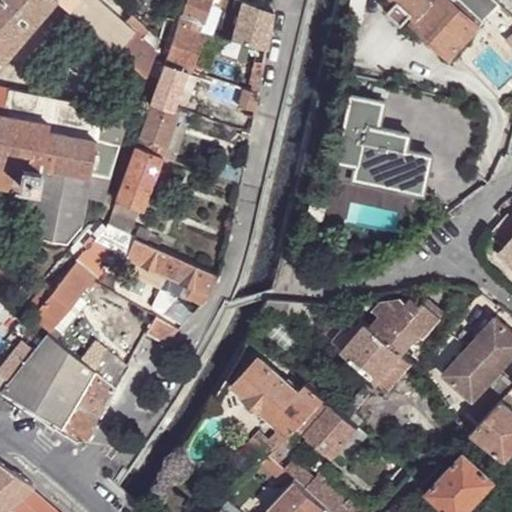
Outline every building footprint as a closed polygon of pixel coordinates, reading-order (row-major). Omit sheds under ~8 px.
[(0,0),(0,56),(2,59),(51,2),(53,0),(0,0)] [(74,0),(69,7),(125,54),(146,73),(147,73),(156,49),(140,37),(114,14),(98,0),(74,0)] [(209,0),(186,0),(180,22),(200,28),(209,0)] [(209,0),(200,28),(203,29),(210,31),(219,0),(209,0)] [(243,0),(232,37),(267,48),(273,11),(269,10),(269,11),(243,0)] [(480,26),(451,0),(434,0),(432,2),(429,0),(395,0),(399,3),(390,12),(403,23),(411,14),(416,19),(413,23),(451,57),(480,26)] [(148,29),(121,6),(114,14),(140,37),(148,29)] [(200,28),(180,22),(165,63),(190,71),(203,29),(200,28)] [(140,37),(156,49),(159,38),(148,29),(140,37)] [(125,54),(106,99),(124,103),(135,105),(146,73),(125,54)] [(190,71),(165,63),(152,101),(154,102),(176,109),(187,79),(190,71)] [(196,82),(187,79),(176,109),(178,109),(186,112),(196,82)] [(253,79),(250,91),(258,93),(260,81),(253,79)] [(235,86),(224,82),(222,88),(234,92),(235,86)] [(0,85),(0,110),(6,112),(11,88),(0,85)] [(11,88),(6,112),(36,117),(38,106),(50,108),(52,95),(11,88)] [(250,91),(242,88),(236,104),(255,111),(258,93),(250,91)] [(47,126),(97,135),(102,105),(52,95),(50,108),(48,119),(47,126)] [(387,101),(354,95),(341,159),(360,164),(357,177),(425,192),(433,155),(408,150),(411,134),(381,128),(387,101)] [(124,103),(106,99),(105,104),(124,108),(124,103)] [(154,102),(138,145),(162,154),(178,109),(176,109),(154,102)] [(91,169),(87,193),(103,198),(134,109),(124,108),(105,104),(102,105),(97,135),(91,169)] [(36,117),(48,119),(50,108),(38,106),(36,117)] [(186,112),(178,109),(162,154),(174,159),(189,113),(186,112)] [(0,110),(0,159),(25,164),(40,166),(41,161),(91,169),(97,135),(47,126),(48,119),(36,117),(6,112),(0,110)] [(242,114),(239,128),(251,132),(254,117),(242,114)] [(162,154),(138,145),(118,200),(139,207),(142,208),(162,154)] [(0,159),(0,186),(15,190),(14,192),(17,192),(17,190),(35,193),(54,197),(56,188),(36,185),(21,182),(25,164),(0,159)] [(215,175),(241,185),(244,167),(220,159),(215,175)] [(360,164),(341,159),(336,179),(430,200),(431,194),(425,192),(357,177),(360,164)] [(36,185),(56,188),(87,193),(91,169),(41,161),(40,166),(36,185)] [(21,182),(36,185),(40,166),(25,164),(21,182)] [(56,188),(54,197),(85,202),(87,193),(56,188)] [(54,197),(35,193),(32,215),(39,234),(48,236),(59,238),(68,240),(81,224),(85,202),(54,197)] [(118,200),(115,209),(136,217),(139,207),(118,200)] [(115,209),(108,226),(129,235),(136,217),(115,209)] [(511,215),(507,211),(489,232),(504,245),(511,252),(511,215)] [(108,226),(106,225),(91,242),(106,249),(126,258),(135,238),(129,235),(108,226)] [(139,229),(135,238),(146,243),(150,234),(139,229)] [(135,238),(126,258),(137,263),(132,274),(152,283),(157,272),(166,276),(167,277),(176,256),(146,243),(135,238)] [(91,242),(84,251),(99,264),(106,249),(91,242)] [(511,263),(511,252),(504,245),(498,251),(511,263)] [(99,264),(84,251),(76,259),(79,262),(99,278),(106,270),(99,264)] [(221,276),(176,256),(167,277),(189,287),(184,297),(201,305),(204,302),(221,276)] [(97,281),(99,278),(79,262),(72,269),(88,283),(92,286),(97,281)] [(54,291),(34,314),(50,328),(54,323),(79,293),(88,283),(72,269),(54,291)] [(161,287),(166,276),(157,272),(152,283),(161,287)] [(54,291),(45,284),(25,308),(34,314),(54,291)] [(79,293),(54,323),(61,329),(87,300),(79,293)] [(161,311),(182,323),(197,309),(172,294),(161,311)] [(279,301),(275,303),(266,315),(306,316),(306,301),(299,300),(282,299),(279,301)] [(381,316),(372,327),(402,352),(419,332),(423,336),(444,312),(428,299),(421,306),(412,301),(409,305),(404,301),(384,303),(376,312),(381,316)] [(367,323),(356,313),(332,340),(343,350),(367,323)] [(176,329),(155,316),(146,332),(164,342),(176,329)] [(44,327),(32,317),(22,329),(34,340),(44,327)] [(511,331),(496,317),(444,374),(474,401),(511,359),(511,331)] [(367,323),(343,350),(378,380),(388,368),(400,355),(402,352),(372,327),(367,323)] [(11,380),(4,390),(77,438),(87,436),(116,385),(93,367),(50,332),(36,350),(11,380)] [(36,350),(24,340),(0,369),(0,371),(11,380),(36,350)] [(105,345),(93,367),(116,385),(128,363),(105,345)] [(429,351),(417,365),(425,373),(438,359),(429,351)] [(400,355),(388,368),(399,377),(411,364),(400,355)] [(306,415),(323,396),(306,381),(297,389),(262,357),(238,382),(250,393),(248,396),(247,404),(254,410),(261,408),(263,405),(274,416),(279,430),(286,437),(288,435),(297,424),(306,415)] [(388,368),(378,380),(389,389),(399,377),(388,368)] [(466,415),(478,426),(503,399),(508,392),(509,391),(511,390),(511,388),(511,372),(506,380),(503,376),(466,415)] [(511,406),(511,405),(511,394),(508,392),(503,399),(511,406)] [(313,421),(331,402),(323,396),(306,415),(313,421)] [(511,451),(511,405),(511,406),(503,399),(478,426),(474,429),(472,432),(479,437),(506,458),(511,451)] [(333,454),(360,426),(331,402),(313,421),(305,430),(333,454)] [(297,424),(305,430),(313,421),(306,415),(297,424)] [(263,461),(269,455),(277,446),(269,439),(259,429),(244,446),(262,462),(263,461)] [(286,437),(279,430),(269,439),(277,446),(286,437)] [(466,439),(472,444),(479,437),(472,432),(466,439)] [(269,455),(277,461),(296,442),(288,435),(286,437),(277,446),(269,455)] [(450,511),(466,511),(497,479),(464,449),(426,490),(450,511)] [(295,478),(283,467),(277,461),(269,455),(263,461),(289,485),(295,478)] [(332,511),(348,511),(324,489),(335,476),(325,467),(313,479),(291,458),(283,467),(295,478),(326,506),(332,511)] [(0,459),(0,510),(0,511),(3,508),(13,499),(30,485),(34,481),(0,459)] [(274,511),(319,511),(326,506),(295,478),(289,485),(269,506),(274,511)] [(60,511),(48,502),(30,485),(13,499),(21,507),(26,511),(60,511)] [(193,511),(215,511),(220,507),(223,505),(209,494),(194,511),(193,511)] [(220,507),(224,511),(244,511),(229,498),(223,505),(220,507)] [(13,499),(3,508),(7,511),(15,511),(21,507),(13,499)]
